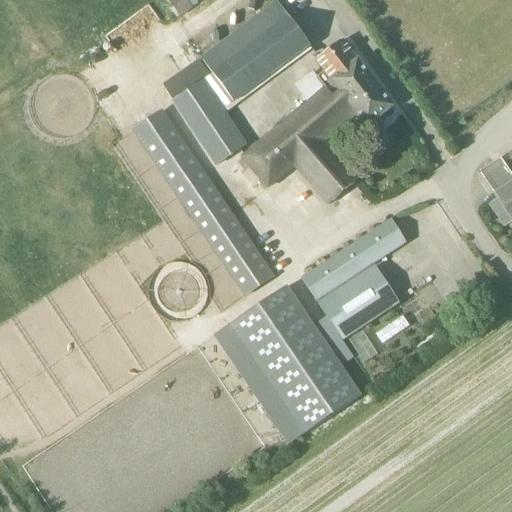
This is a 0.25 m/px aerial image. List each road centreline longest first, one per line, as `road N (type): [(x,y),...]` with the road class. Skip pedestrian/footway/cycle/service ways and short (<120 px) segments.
road 1 (unknown): [(294,273),(0,461)]
road 2 (unknown): [(447,195),(418,199),(304,251),(267,235),(237,191)]
road 3 (unknown): [(447,195),(362,54),(336,29),(301,16)]
